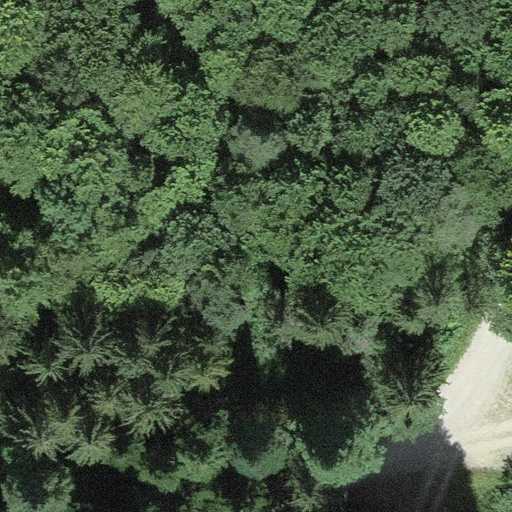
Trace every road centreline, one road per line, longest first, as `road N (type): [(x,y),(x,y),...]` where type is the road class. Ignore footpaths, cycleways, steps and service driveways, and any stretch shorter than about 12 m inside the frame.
road 1 (track): [(251,511),(471,432)]
road 2 (track): [(471,432),(511,310)]
